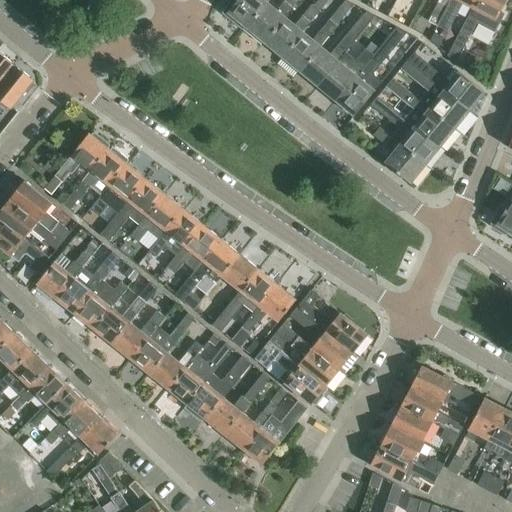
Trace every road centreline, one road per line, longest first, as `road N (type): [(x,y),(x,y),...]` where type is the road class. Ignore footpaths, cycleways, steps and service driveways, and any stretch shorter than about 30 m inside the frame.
road 1 (residential): [(74,80),(407,320)]
road 2 (residential): [(454,232),(188,32)]
road 3 (residential): [(230,511),(0,289)]
road 4 (residential): [(307,511),(407,320)]
road 5 (residential): [(454,232),(511,91)]
